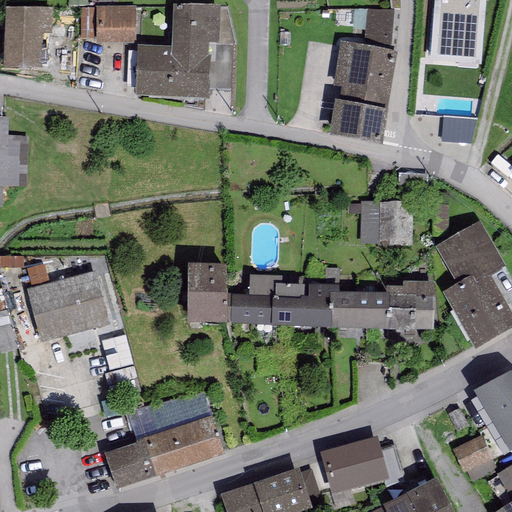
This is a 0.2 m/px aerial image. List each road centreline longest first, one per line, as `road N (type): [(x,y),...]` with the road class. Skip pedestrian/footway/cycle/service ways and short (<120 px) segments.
road 1 (residential): [(104,511),(411,407),(511,343)]
road 2 (residential): [(0,81),(403,154)]
road 3 (unknown): [(64,342),(84,415),(88,511)]
road 4 (residential): [(403,154),(405,0)]
road 5 (residential): [(403,154),(462,179),(511,215)]
